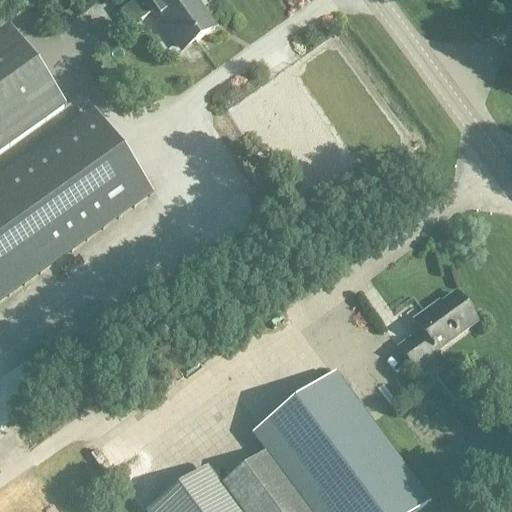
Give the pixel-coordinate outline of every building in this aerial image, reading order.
[(137,0),(118,14),(130,30),(153,14),(177,49),(192,39),(195,43),(214,30),(200,10),(198,12),(189,0),(137,0)] [(6,30),(0,34),(0,153),(62,109),(6,30)] [(92,116),(0,181),(0,300),(148,196),(92,116)] [(476,325),(455,295),(433,311),(431,309),(413,322),(421,333),(398,350),(414,373),(438,355),(437,353),(476,325)] [(64,336),(74,342),(90,315),(81,309),(64,336)] [(219,488),(207,472),(153,511),(416,511),(426,505),(333,380),(255,437),(267,453),(219,488)]
